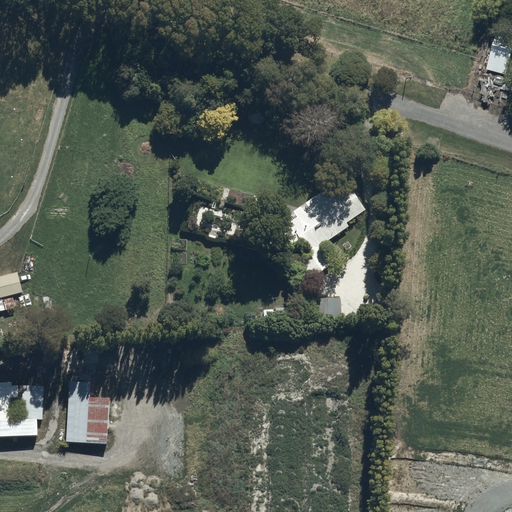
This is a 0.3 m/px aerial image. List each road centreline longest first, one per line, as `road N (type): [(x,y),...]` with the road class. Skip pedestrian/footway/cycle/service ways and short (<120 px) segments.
road 1 (residential): [(101,472),(347,476)]
road 2 (residential): [(347,476),(511,504)]
road 3 (unclassified): [(511,139),(355,91)]
